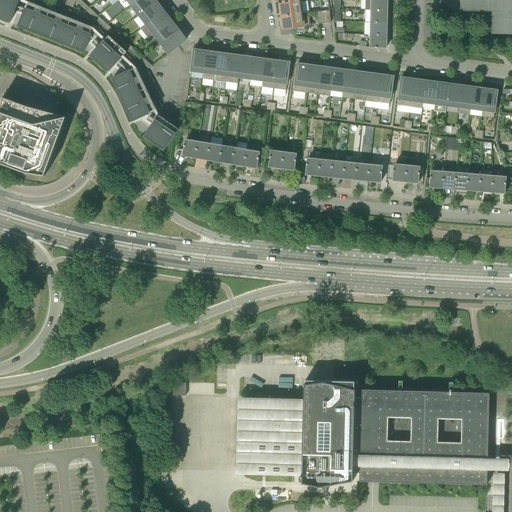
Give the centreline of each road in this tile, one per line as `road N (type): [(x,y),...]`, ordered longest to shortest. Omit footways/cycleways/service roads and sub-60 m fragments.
road 1 (residential): [(511,218),(325,201),(175,175),(135,146),(105,89),(82,65),(0,31)]
road 2 (primary): [(263,255),(171,215),(131,172),(90,87),(0,42)]
road 3 (primary): [(0,383),(72,366),(252,296),(335,278)]
road 4 (primary): [(0,221),(136,255),(335,278)]
road 5 (primary): [(0,55),(71,85),(97,129),(94,157),(69,191),(36,201),(0,196)]
road 6 (primary): [(263,255),(104,232),(0,203)]
road 7 (primary): [(511,271),(263,255)]
road 8 (primary): [(0,228),(35,249),(56,288),(43,340),(0,368)]
road 9 (primary): [(335,278),(511,288)]
road 10 (residential): [(268,40),(420,62)]
